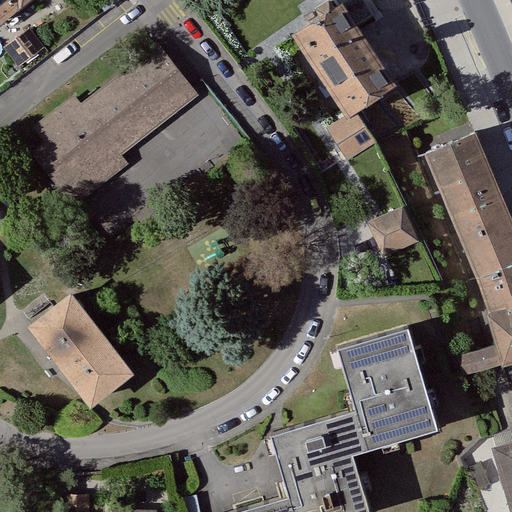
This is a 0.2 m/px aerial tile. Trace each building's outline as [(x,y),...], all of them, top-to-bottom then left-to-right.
[(0,0),(0,18),(23,0),(0,0)] [(396,85),(340,2),(291,34),(346,118),(357,111),(396,85)] [(31,27),(4,47),(21,70),(48,50),(31,27)] [(198,94),(158,42),(81,102),(75,94),(33,127),(44,142),(31,152),(72,205),(127,162),(120,154),(198,94)] [(357,111),(346,118),(329,128),(349,156),(373,141),(357,111)] [(427,151),(454,215),(505,192),(477,130),(427,151)] [(511,261),(511,208),(505,192),(454,215),(478,274),(511,261)] [(406,206),(369,220),(373,229),(386,255),(417,240),(406,206)] [(511,304),(511,261),(478,274),(489,311),(511,304)] [(133,370),(71,290),(29,324),(93,404),(133,370)] [(511,304),(489,311),(499,345),(501,354),(502,358),(504,363),(511,361),(511,304)] [(230,511),(371,511),(355,452),(440,427),(427,384),(410,326),(339,347),(357,407),(271,434),(289,495),(230,511)] [(462,365),(464,374),(473,372),(504,363),(502,358),(501,354),(499,345),(459,356),(462,365)] [(484,435),(511,427),(511,361),(504,363),(473,372),(464,374),(484,435)] [(422,511),(422,502),(453,500),(465,469),(461,458),(484,435),(464,374),(427,384),(440,427),(355,452),(371,511),(422,511)] [(511,441),(494,446),(511,510),(511,441)] [(481,462),(466,469),(477,490),(491,483),(481,462)] [(89,511),(90,494),(65,494),(65,511),(89,511)]
